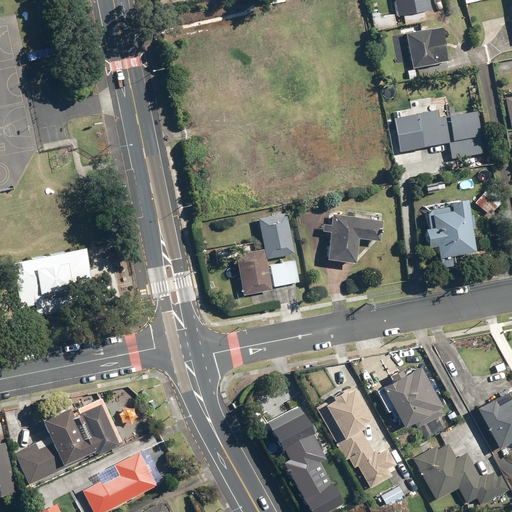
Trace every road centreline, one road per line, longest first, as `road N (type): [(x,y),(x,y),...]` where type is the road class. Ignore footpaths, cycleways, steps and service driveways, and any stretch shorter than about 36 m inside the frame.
road 1 (secondary): [(112,0),(183,342)]
road 2 (residential): [(511,291),(187,352)]
road 3 (unknown): [(511,216),(479,55),(442,19)]
road 4 (residential): [(0,379),(183,342)]
road 5 (secondary): [(187,352),(210,417),(260,511)]
